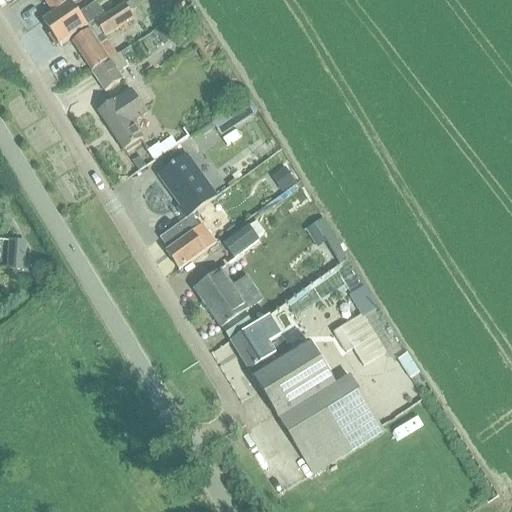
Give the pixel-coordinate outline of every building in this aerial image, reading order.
[(43,0),(53,15),(71,4),(68,0),(43,0)] [(110,62),(117,57),(105,38),(134,20),(130,13),(137,9),(133,2),(106,19),(96,4),(79,16),(71,4),(53,15),(43,22),(52,35),(49,37),(57,48),(60,46),(61,47),(88,28),(90,32),(72,44),(92,74),(110,62)] [(110,62),(92,74),(105,93),(133,75),(120,55),(117,57),(110,62)] [(132,124),(147,115),(132,92),(117,101),(98,113),(124,152),(143,140),(132,124)] [(246,107),(227,119),(235,132),(254,119),(246,107)] [(177,210),(185,222),(192,217),(217,199),(186,157),(159,177),(180,208),(177,210)] [(192,217),(185,222),(160,240),(168,251),(166,253),(179,272),(216,245),(203,227),(200,228),(192,217)] [(222,330),(223,330),(231,341),(251,327),(243,316),(263,301),(246,276),(231,286),(221,272),(194,291),(222,330)] [(377,309),(365,288),(352,296),(365,317),(377,309)] [(385,353),(362,315),(332,334),(345,354),(352,350),(362,367),(385,353)] [(231,343),(249,374),(274,355),(266,343),(276,336),(266,321),(258,327),(231,343)] [(334,384),(309,343),(253,377),(279,421),(313,476),(384,432),(349,375),(334,384)] [(406,355),(397,361),(409,380),(419,374),(406,355)]
